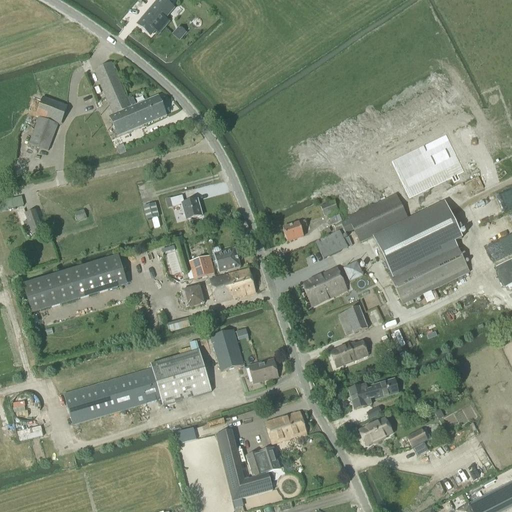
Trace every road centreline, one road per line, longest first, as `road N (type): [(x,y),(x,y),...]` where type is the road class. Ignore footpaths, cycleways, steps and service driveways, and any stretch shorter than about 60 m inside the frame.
road 1 (tertiary): [(364,511),(303,384),(234,181),(197,120),(115,44),(40,0)]
road 2 (unknown): [(450,194),(484,277),(391,313),(364,256),(353,251),(273,296),(174,327)]
road 3 (unknown): [(115,44),(90,61),(80,80),(59,142),(56,182),(70,186),(214,147)]
road 4 (unknown): [(303,384),(95,440),(61,434)]
